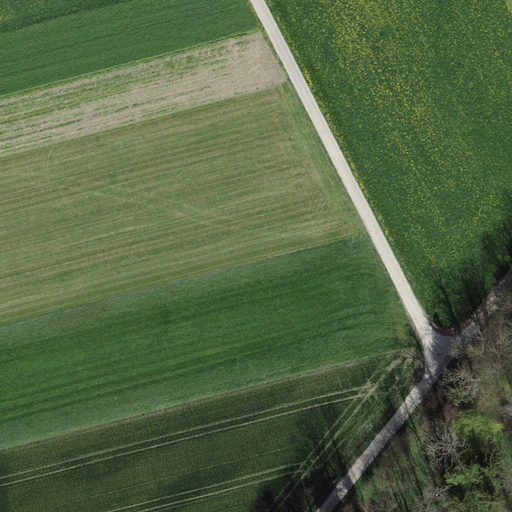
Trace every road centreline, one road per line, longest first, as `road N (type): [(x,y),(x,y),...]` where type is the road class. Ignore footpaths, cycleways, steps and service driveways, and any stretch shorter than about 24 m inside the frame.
road 1 (residential): [(325,511),(422,383),(426,355),(414,316),(255,0)]
road 2 (track): [(511,269),(422,383)]
